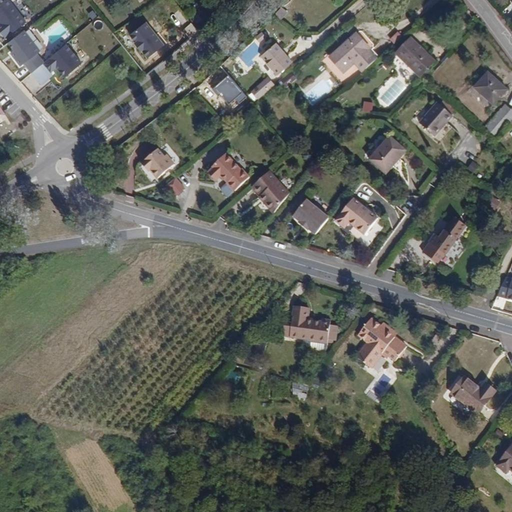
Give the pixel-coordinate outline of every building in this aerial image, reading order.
[(1,0),(0,1),(0,31),(6,39),(26,22),(10,0),(1,0)] [(283,6),(276,13),(282,18),(289,11),(283,6)] [(147,22),(130,35),(148,58),(165,45),(147,22)] [(192,38),(199,32),(191,23),(184,29),(192,38)] [(41,50),(24,29),(8,42),(13,50),(8,53),(22,65),(24,63),(38,52),(41,50)] [(367,70),(378,60),(370,51),(371,50),(357,34),(330,57),(344,73),(354,64),(359,60),(367,70)] [(257,37),(250,43),(253,47),(260,41),(257,37)] [(409,67),(412,65),(423,76),(435,61),(411,39),(397,54),(409,67)] [(277,43),(262,56),(278,75),(293,62),(277,43)] [(67,44),(45,64),(52,71),(57,68),(65,76),(81,62),(67,44)] [(38,52),(24,63),(32,72),(44,61),(38,52)] [(354,64),(362,74),(367,70),(359,60),(354,64)] [(488,73),(475,88),(494,105),(508,91),(488,73)] [(292,74),(283,81),(288,87),(296,80),(292,74)] [(246,96),(228,75),(212,89),(218,95),(220,93),(229,103),(235,97),(239,102),(246,96)] [(269,77),(263,83),(268,89),(274,84),(269,77)] [(268,89),(263,83),(252,92),(257,99),(268,89)] [(365,103),(363,112),(372,114),(373,104),(365,103)] [(439,103),(420,122),(435,137),(453,116),(439,103)] [(511,120),(511,111),(505,105),(487,127),(498,137),(511,120)] [(158,120),(151,126),(154,129),(161,124),(158,120)] [(391,136),(370,160),(387,175),(409,150),(391,136)] [(158,149),(144,161),(152,170),(159,179),(175,164),(168,155),(165,157),(158,149)] [(214,169),(209,174),(217,181),(222,177),(235,191),(250,177),(243,170),(242,171),(227,155),(213,167),(214,169)] [(152,170),(144,161),(141,163),(150,173),(152,170)] [(270,171),(253,186),(262,195),(265,199),(263,201),(275,214),(291,194),(270,171)] [(166,185),(176,197),(186,189),(175,177),(166,185)] [(345,228),(350,222),(366,235),(379,219),(354,199),(336,221),(345,228)] [(309,230),(316,235),(329,218),(307,200),(294,216),(300,222),(298,223),(308,232),(309,230)] [(442,248),(447,252),(468,223),(456,215),(441,235),(437,231),(430,240),(434,243),(426,255),(437,264),(442,257),(437,254),(442,248)] [(452,256),(447,252),(442,248),(437,254),(442,257),(447,261),(449,261),(451,259),(452,256)] [(511,277),(506,276),(499,296),(511,300),(511,277)] [(310,312),(293,309),(293,317),(285,316),(282,334),(309,339),(309,341),(310,341),(327,344),(328,343),(329,342),(335,343),(336,341),(338,341),(339,327),(331,325),(332,320),(322,318),(322,321),(310,320),(310,312)] [(381,328),(382,326),(372,319),(359,335),(368,343),(358,357),(373,368),(383,354),(388,358),(390,356),(396,361),(408,346),(397,337),(388,330),(386,332),(381,328)] [(385,322),(382,326),(381,328),(386,332),(388,330),(397,337),(399,334),(385,322)] [(327,344),(310,341),(309,347),(311,349),(321,350),(324,350),(325,349),(327,344)] [(465,377),(452,394),(479,414),(497,391),(486,383),(482,389),(465,377)] [(307,395),(308,385),(293,383),(292,393),(307,395)] [(507,473),(510,470),(511,471),(511,447),(497,466),(507,473)]
